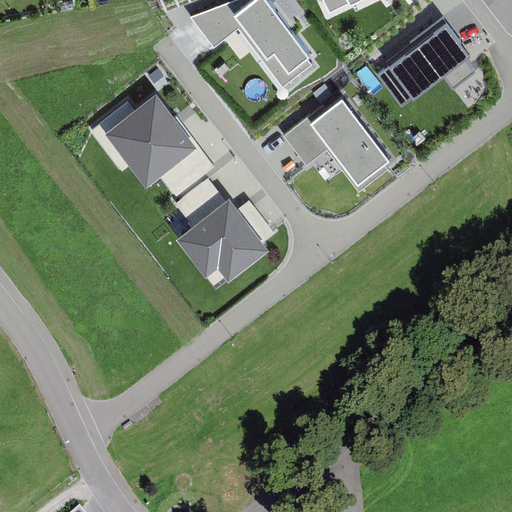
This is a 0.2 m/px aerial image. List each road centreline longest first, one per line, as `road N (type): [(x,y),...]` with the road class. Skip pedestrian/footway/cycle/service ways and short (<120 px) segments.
road 1 (residential): [(265,511),(511,315)]
road 2 (residential): [(76,438),(327,254)]
road 3 (residential): [(327,254),(164,43)]
road 4 (residential): [(327,254),(511,111)]
road 5 (residential): [(0,300),(34,349),(76,438)]
